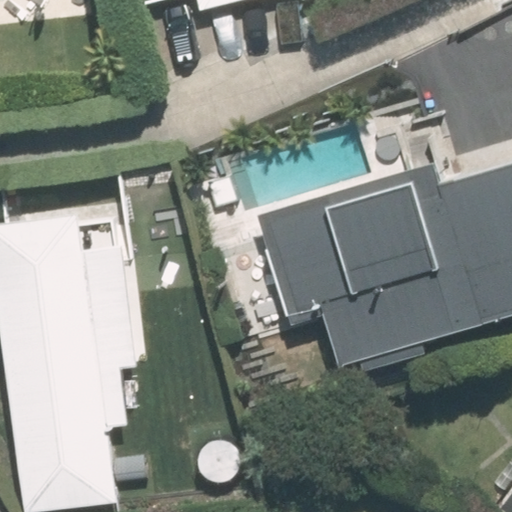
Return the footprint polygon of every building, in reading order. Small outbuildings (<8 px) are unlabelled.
[(150,0),(155,20),(236,0),(150,0)] [(329,311),(346,365),(511,314),(511,159),(454,177),(447,156),(269,210),(302,319),(329,311)] [(4,217),(29,504),(124,496),(118,425),(135,423),(130,366),(146,365),(132,206),(4,217)] [(17,511),(0,488),(0,511),(17,511)] [(511,489),(502,504),(511,511),(511,489)]
